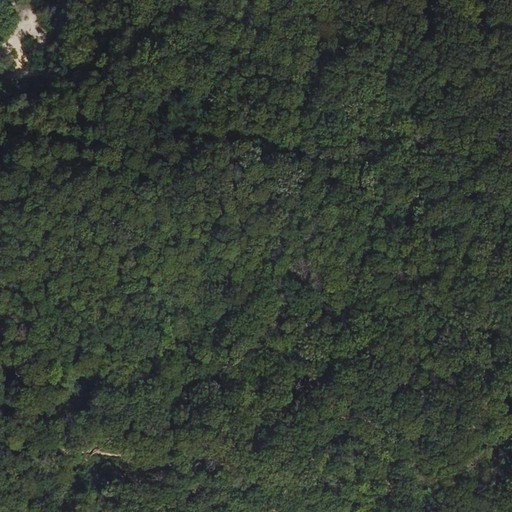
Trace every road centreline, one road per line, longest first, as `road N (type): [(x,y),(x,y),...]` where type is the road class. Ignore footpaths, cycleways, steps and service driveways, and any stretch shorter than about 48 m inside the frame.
road 1 (track): [(183,93),(233,107),(331,169),(404,248),(485,375),(488,399),(479,422),(372,501)]
road 2 (track): [(372,501),(216,480),(155,458),(67,450)]
